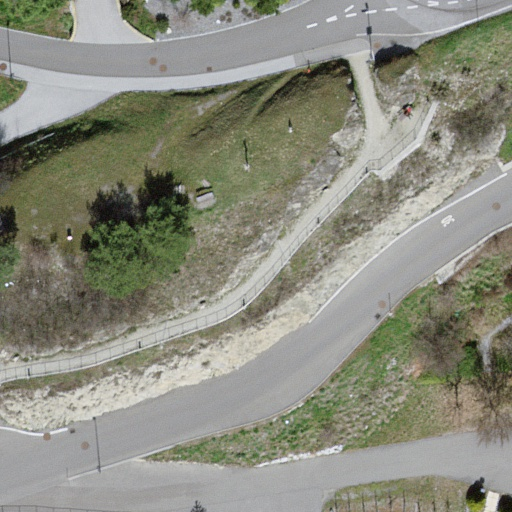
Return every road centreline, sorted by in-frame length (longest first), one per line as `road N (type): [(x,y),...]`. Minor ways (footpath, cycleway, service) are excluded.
road 1 (unclassified): [(511,193),(416,240),(300,366),(0,474)]
road 2 (residential): [(377,0),(208,56),(108,62),(0,45)]
